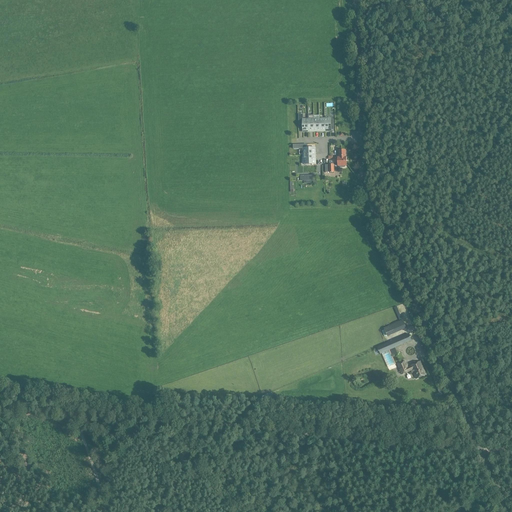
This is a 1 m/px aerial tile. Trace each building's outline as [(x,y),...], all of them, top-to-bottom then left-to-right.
[(303,149),(303,155),(315,155),(315,148),(307,148),(307,144),(293,145),(293,149),(303,149)] [(333,161),(333,162),(338,162),(338,166),(339,166),(339,167),(340,168),(344,168),(345,167),(345,166),(346,166),(346,157),(345,157),(345,156),(346,155),(346,153),(345,152),(345,150),(338,151),(338,158),(337,158),(333,158),(333,161)] [(310,164),(315,164),(315,155),(303,155),(303,162),(303,164),(310,164)] [(329,162),(329,165),(325,165),(325,172),(333,172),(333,165),(333,162),(333,161),(330,161),(329,162)] [(387,336),(406,328),(403,320),(384,328),(387,336)] [(397,353),(395,348),(411,340),(409,334),(377,348),(380,354),(383,353),(389,366),(395,363),(392,355),(397,353)] [(420,361),(410,365),(411,367),(408,368),(405,360),(397,364),(402,375),(412,370),(412,371),(411,371),(412,373),(413,373),(416,379),(426,375),(420,361)]
